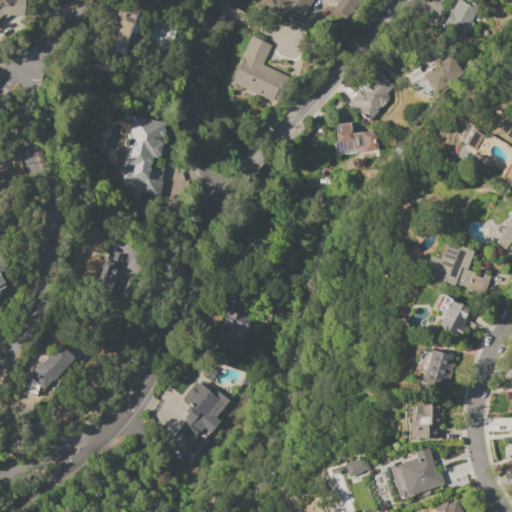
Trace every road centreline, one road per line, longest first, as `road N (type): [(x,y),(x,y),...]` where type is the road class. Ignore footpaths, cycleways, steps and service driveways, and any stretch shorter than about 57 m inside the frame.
road 1 (secondary): [(393,0),(211,200),(159,357),(127,411),(7,511)]
road 2 (residential): [(0,368),(30,312),(48,231),(20,62)]
road 3 (residential): [(511,314),(487,351),(472,407),(473,442),(500,511)]
road 4 (residential): [(220,0),(198,52),(192,95),(211,200)]
road 5 (residential): [(134,399),(15,471),(0,471)]
